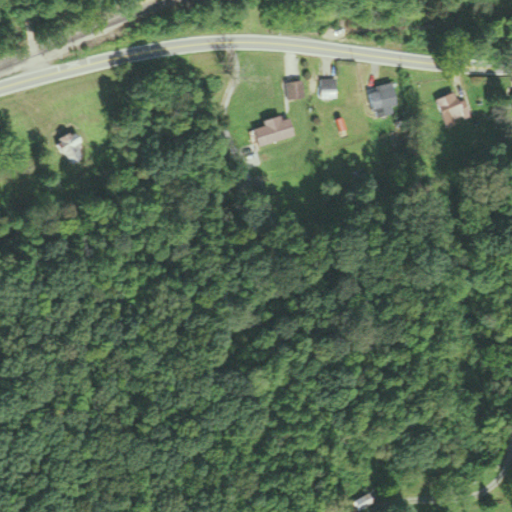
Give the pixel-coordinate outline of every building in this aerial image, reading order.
[(337,100),(337,80),(321,80),(321,100),(337,100)] [(287,101),(304,100),(302,82),(286,84),(287,101)] [(395,117),(395,87),(373,87),(373,117),(395,117)] [(471,118),(463,100),(458,102),(454,93),(434,102),(447,129),(471,118)] [(251,127),(257,148),(294,138),(288,117),(251,127)] [(274,209),(305,204),(302,183),(294,185),(294,182),(270,187),(274,209)] [(354,511),(372,508),(369,497),(352,501),(354,511)]
